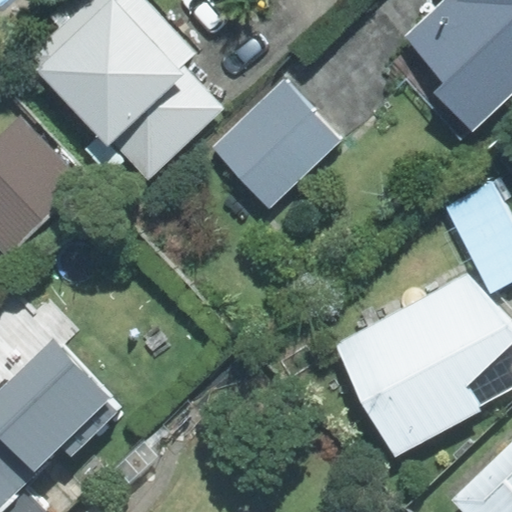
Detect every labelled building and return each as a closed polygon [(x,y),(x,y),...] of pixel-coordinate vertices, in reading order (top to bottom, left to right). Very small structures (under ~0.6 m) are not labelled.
[(60,28),(28,57),(108,143),(113,139),(149,177),(223,108),(184,65),(198,52),(148,0),(69,0),(51,18),(60,28)] [(511,0),(442,0),(404,36),(447,82),(436,92),(473,131),(511,95),(511,0)] [(342,139),(286,79),(214,146),(270,206),(342,139)] [(81,180),(20,117),(0,137),(0,246),(6,252),(81,180)] [(444,202),(490,289),(511,277),(511,217),(491,177),(444,202)] [(511,343),(511,321),(468,275),(337,344),(396,454),(483,409),(465,387),(511,343)] [(106,402),(111,397),(53,338),(0,390),(0,503),(19,485),(60,445),(71,456),(116,412),(106,402)] [(511,511),(511,443),(452,500),(463,511),(511,511)] [(0,511),(45,511),(19,485),(0,503),(0,511)] [(101,511),(93,503),(83,511),(101,511)]
